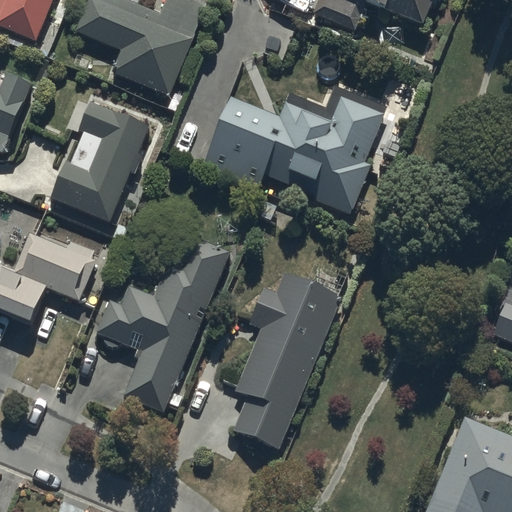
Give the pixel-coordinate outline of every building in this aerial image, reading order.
[(0,0),(0,35),(35,50),(55,0),(0,0)] [(207,14),(172,0),(168,0),(160,22),(103,0),(102,0),(99,9),(90,6),(76,40),(122,59),(112,83),(170,106),(207,14)] [(322,0),(312,25),(355,43),(366,16),(423,39),(439,0),(322,0)] [(0,162),(1,163),(30,94),(6,84),(0,99),(0,162)] [(231,107),(205,172),(260,194),(263,187),(352,223),(372,175),(366,172),(388,117),(333,96),(325,117),(288,102),(278,126),(231,107)] [(150,136),(90,112),(78,141),(84,143),(71,174),(65,171),(50,208),(110,233),(150,136)] [(0,326),(30,339),(46,298),(80,312),(97,270),(92,268),(96,260),(69,249),(66,257),(29,242),(14,280),(0,274),(0,326)] [(109,311),(96,343),(140,362),(121,407),(164,425),(232,262),(189,244),(178,269),(170,266),(154,306),(129,296),(121,315),(109,311)] [(276,302),(265,298),(250,333),(261,338),(235,401),(248,407),(234,441),(278,459),(342,305),(285,282),(276,302)] [(511,307),(508,306),(493,344),(511,351),(511,307)] [(511,511),(511,448),(465,428),(428,511),(511,511)]
